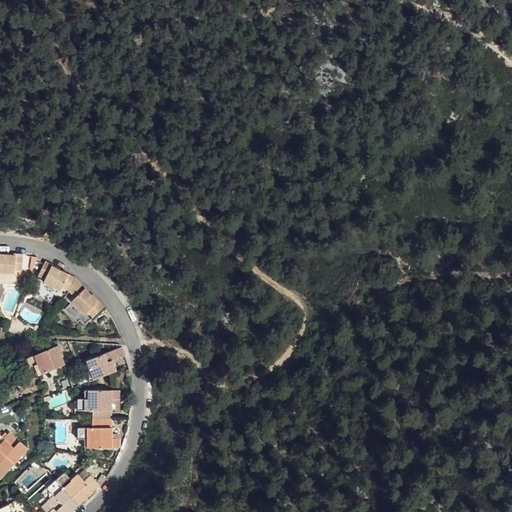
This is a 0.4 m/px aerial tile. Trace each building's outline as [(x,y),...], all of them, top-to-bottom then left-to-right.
[(14,255),(0,254),(0,276),(13,277),(13,274),(21,274),(22,254),(15,253),(14,255)] [(62,287),(69,274),(52,266),(53,264),(46,260),(38,274),(45,278),(44,282),(60,291),(62,287)] [(68,291),(75,278),(69,274),(62,287),(68,291)] [(77,280),(75,278),(68,291),(74,301),(86,289),(84,287),(77,280)] [(99,302),(86,289),(74,301),(70,305),(82,318),(86,315),(92,322),(106,308),(100,302),(99,302)] [(83,330),(92,322),(86,315),(82,318),(70,305),(62,313),(74,325),(76,323),(83,330)] [(39,375),(64,364),(58,346),(28,358),(31,366),(34,365),(39,375)] [(91,381),(117,370),(113,360),(126,355),(123,347),(87,361),(90,368),(86,370),(91,381)] [(112,418),(113,410),(113,399),(120,399),(120,391),(86,390),(85,399),(79,399),(79,410),(92,410),(92,418),(112,418)] [(112,434),(112,418),(92,418),(92,428),(78,428),(78,439),(85,439),(85,447),(119,447),(119,439),(112,439),(112,434)] [(0,449),(15,463),(29,449),(11,432),(5,438),(0,433),(0,449)] [(0,476),(1,477),(15,463),(0,449),(0,476)] [(84,481),(91,476),(85,469),(79,475),(84,481)] [(100,486),(91,476),(84,481),(79,475),(78,474),(72,479),(66,472),(57,480),(79,505),(100,486)] [(70,511),(79,505),(57,480),(49,487),(55,494),(48,500),(49,501),(54,508),(49,511),(70,511)] [(49,511),(54,508),(49,501),(43,506),(47,511),(49,511)]
